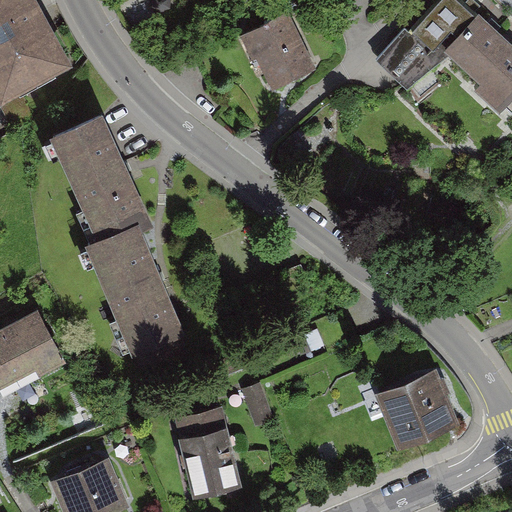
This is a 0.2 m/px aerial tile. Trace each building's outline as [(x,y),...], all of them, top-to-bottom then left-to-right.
[(41,0),(0,0),(0,103),(75,65),(41,0)] [(389,0),(372,0),(380,9),(389,0)] [(499,114),(511,99),(511,47),(457,0),(442,0),(412,35),(403,29),(376,61),(407,91),(449,58),(481,87),(476,92),(499,114)] [(289,13),(245,35),(274,91),(318,69),(289,13)] [(237,34),(196,52),(213,91),(254,73),(237,34)] [(108,115),(56,137),(99,238),(86,244),(133,355),(187,332),(158,269),(142,228),(154,223),(131,167),(108,115)] [(314,292),(303,264),(284,271),(223,295),(235,323),(314,292)] [(348,306),(314,320),(327,350),(360,336),(348,306)] [(39,312),(0,333),(0,393),(3,399),(67,363),(39,312)] [(444,369),(377,393),(399,452),(465,428),(444,369)] [(262,382),(242,389),(255,427),(275,420),(262,382)] [(227,403),(177,415),(197,495),(247,483),(227,403)] [(112,455),(55,478),(69,511),(120,511),(133,507),(112,455)]
